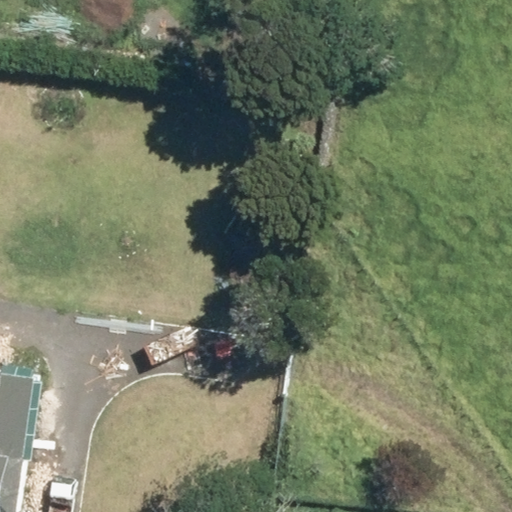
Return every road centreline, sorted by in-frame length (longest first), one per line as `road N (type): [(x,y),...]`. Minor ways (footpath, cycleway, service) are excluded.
road 1 (track): [(55,511),(70,423),(132,362),(219,355),(0,326)]
road 2 (track): [(499,511),(482,488),(376,416),(283,370),(219,355)]
